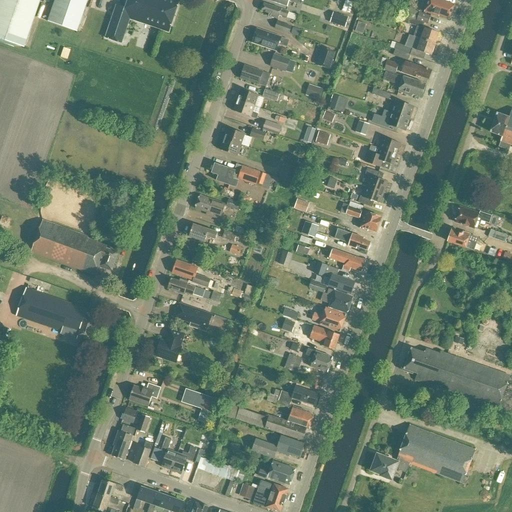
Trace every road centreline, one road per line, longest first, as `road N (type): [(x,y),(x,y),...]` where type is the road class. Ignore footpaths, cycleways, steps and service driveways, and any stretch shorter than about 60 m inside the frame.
road 1 (residential): [(90,457),(256,0)]
road 2 (tertiary): [(291,511),(390,223)]
road 3 (residential): [(342,511),(420,278),(440,241)]
road 4 (tertiary): [(390,223),(468,0)]
road 5 (residential): [(440,241),(448,196),(511,19)]
road 6 (residential): [(248,511),(90,457)]
road 7 (unknown): [(511,422),(389,371)]
